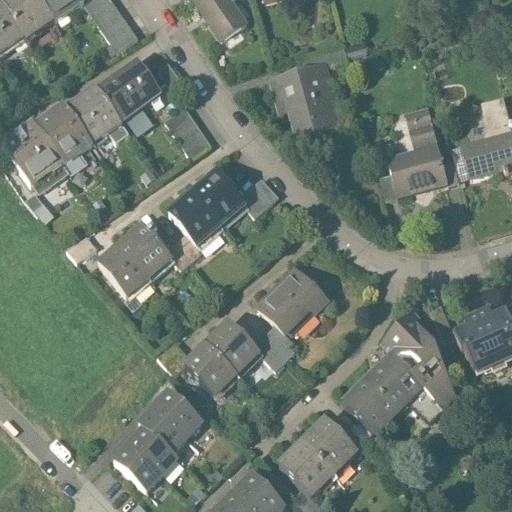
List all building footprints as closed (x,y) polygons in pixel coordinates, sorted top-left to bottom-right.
[(34,0),(9,0),(0,6),(0,12),(27,55),(57,36),(34,0)] [(75,0),(34,0),(57,36),(87,17),(75,0)] [(238,0),(185,0),(222,54),(252,34),(235,9),(242,5),(238,0)] [(262,0),(265,8),(291,1),(290,0),(262,0)] [(0,12),(0,72),(27,55),(0,12)] [(173,68),(159,75),(172,102),(187,95),(173,68)] [(126,135),(164,107),(137,71),(98,96),(126,135)] [(327,74),(271,89),(288,154),(344,140),(327,74)] [(95,156),(126,135),(98,96),(67,115),(95,156)] [(66,178),(95,156),(67,115),(36,133),(66,178)] [(0,155),(34,202),(66,178),(36,133),(0,152),(0,155)] [(511,138),(461,152),(471,188),(511,177),(511,138)] [(440,154),(389,167),(400,209),(451,195),(440,154)] [(218,181),(194,203),(227,241),(251,220),(218,181)] [(203,262),(227,241),(194,203),(169,224),(203,262)] [(148,237),(122,256),(151,295),(177,275),(148,237)] [(79,263),(96,250),(90,241),(72,254),(79,263)] [(126,314),(151,295),(122,256),(97,275),(126,314)] [(296,277),(256,316),(291,353),(332,314),(296,277)] [(460,338),(480,389),(511,376),(511,338),(505,320),(460,338)] [(243,391),(267,368),(232,333),(208,357),(243,391)] [(424,344),(386,377),(419,413),(456,381),(424,344)] [(220,415),(243,391),(208,357),(185,380),(220,415)] [(375,452),(419,413),(386,377),(343,415),(375,452)] [(167,400),(152,417),(194,454),(209,437),(167,400)] [(179,471),(194,454),(152,417),(137,435),(142,439),(179,471)] [(326,431),(303,455),(331,483),(354,460),(326,431)] [(142,439),(126,458),(167,494),(183,475),(179,471),(142,439)] [(307,507),(331,483),(303,455),(279,479),(307,507)] [(150,511),(151,511),(167,494),(126,458),(110,476),(150,511)] [(280,511),(255,485),(238,501),(248,511),(280,511)] [(248,511),(238,501),(226,511),(248,511)]
